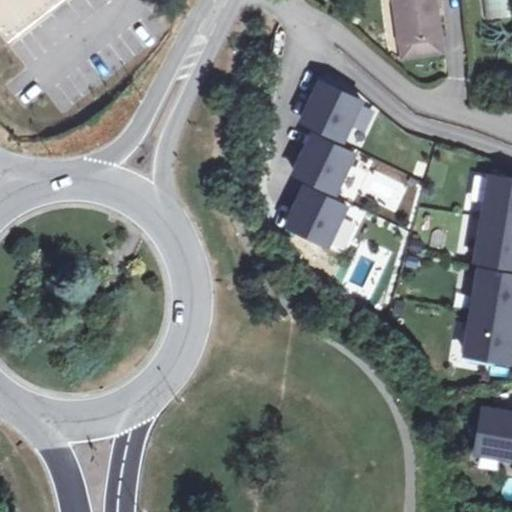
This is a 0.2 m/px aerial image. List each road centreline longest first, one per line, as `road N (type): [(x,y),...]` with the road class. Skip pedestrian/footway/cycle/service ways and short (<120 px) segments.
road 1 (tertiary): [(166,217),(165,145),(220,0)]
road 2 (tertiary): [(216,0),(187,33),(122,152),(87,175)]
road 3 (secondary): [(134,410),(184,356),(196,321),(186,248),(166,217)]
